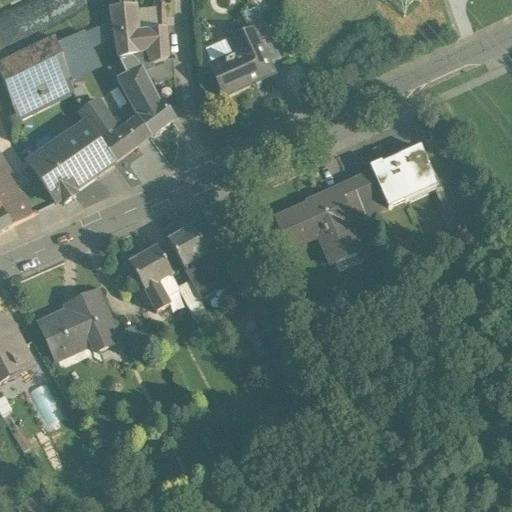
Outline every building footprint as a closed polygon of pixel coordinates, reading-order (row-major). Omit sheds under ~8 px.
[(73,0),(66,0),(0,27),(0,49),(44,30),(45,31),(80,16),(73,0)] [(164,11),(156,11),(156,41),(164,41),(164,11)] [(128,18),(110,19),(113,47),(114,47),(118,71),(139,63),(137,43),(133,13),(128,13),(128,18)] [(278,70),(256,18),(243,23),(251,42),(253,41),(267,75),(278,70)] [(156,41),(137,43),(139,63),(141,83),(153,78),(152,75),(164,71),(166,70),(164,41),(156,41)] [(251,42),(232,50),(239,68),(232,71),(232,70),(224,73),(224,74),(211,80),(223,107),(272,86),(267,75),(253,41),(251,42)] [(56,55),(67,83),(95,72),(82,43),(56,55)] [(54,48),(0,72),(0,86),(11,114),(68,87),(67,83),(56,55),(54,48)] [(139,63),(118,71),(125,84),(132,96),(146,91),(141,83),(139,63)] [(164,71),(152,75),(153,78),(155,82),(167,77),(164,71)] [(132,96),(125,84),(115,90),(138,130),(147,124),(132,96)] [(93,90),(73,105),(80,123),(98,112),(102,109),(93,90)] [(67,91),(40,104),(45,115),(72,102),(67,91)] [(160,114),(158,115),(146,91),(132,96),(147,124),(157,140),(171,130),(160,114)] [(40,104),(14,117),(16,120),(15,120),(19,128),(45,115),(40,104)] [(138,130),(119,142),(98,112),(80,123),(85,130),(113,172),(148,146),(138,130)] [(147,124),(138,130),(148,146),(157,140),(147,124)] [(113,172),(86,133),(57,153),(84,192),(113,172)] [(57,153),(28,173),(55,213),(60,209),(63,213),(74,205),(71,201),(84,192),(57,153)] [(368,178),(369,180),(385,218),(435,197),(418,159),(379,175),(379,173),(368,178)] [(33,224),(8,187),(11,185),(0,167),(0,217),(2,221),(11,235),(33,224)] [(385,218),(369,180),(335,194),(351,232),(385,218)] [(351,232),(335,194),(302,208),(304,213),(272,226),(287,261),(320,247),(332,275),(360,263),(348,233),(351,232)] [(0,221),(0,240),(11,235),(2,221),(0,221)] [(474,229),(462,234),(475,265),(487,260),(474,229)] [(192,236),(167,251),(182,278),(207,264),(192,236)] [(156,257),(128,273),(143,301),(144,301),(155,321),(169,314),(163,304),(176,297),(170,286),(171,285),(156,257)] [(207,264),(182,278),(199,309),(200,309),(225,295),(207,264)] [(189,290),(176,297),(186,315),(199,309),(189,290)] [(95,302),(74,311),(76,315),(38,332),(58,378),(61,377),(57,369),(93,353),(96,361),(117,351),(95,302)] [(4,326),(0,327),(0,391),(30,375),(4,326)] [(147,367),(133,335),(119,341),(134,373),(147,367)] [(10,421),(3,406),(0,407),(0,425),(0,426),(10,421)] [(225,458),(239,453),(230,427),(216,432),(225,458)] [(276,429),(264,435),(269,446),(282,440),(276,429)] [(374,491),(366,490),(364,502),(372,503),(374,491)]
